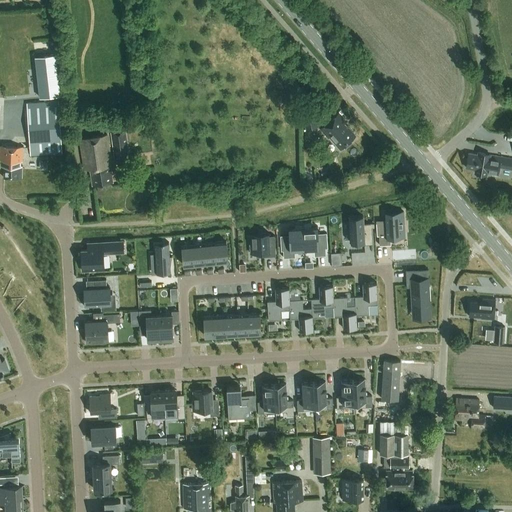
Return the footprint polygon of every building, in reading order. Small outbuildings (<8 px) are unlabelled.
[(35,57),(39,97),(61,94),(56,54),(35,57)] [(30,145),(30,155),(31,155),(62,153),(61,136),(59,101),(27,103),(29,138),(30,145)] [(302,112),(306,129),(318,126),(314,109),(302,112)] [(339,113),(321,129),(328,138),(329,137),(340,149),(356,136),(348,126),(347,127),(344,124),(346,122),(339,113)] [(149,116),(139,116),(140,127),(150,126),(149,116)] [(111,133),(114,158),(128,156),(127,150),(129,150),(126,130),(111,133)] [(92,185),(113,182),(111,166),(112,166),(107,135),(80,138),(85,170),(90,169),(92,185)] [(21,178),(22,147),(0,146),(0,147),(0,166),(4,166),(3,178),(21,178)] [(487,174),(488,172),(498,174),(500,166),(511,168),(511,158),(491,155),(491,154),(478,152),(478,154),(469,153),(467,167),(476,169),(475,172),(487,174)] [(385,220),(376,220),(376,223),(378,223),(379,244),(388,244),(387,236),(393,236),(401,236),(405,236),(404,215),(404,211),(385,211),(385,220)] [(363,216),(349,216),(351,243),(364,243),(364,245),(371,244),(370,227),(364,228),(363,228),(363,223),(363,216)] [(317,226),(303,227),(304,237),(305,249),(314,249),(318,249),(318,256),(326,255),(326,249),(326,248),(325,235),(327,235),(327,233),(325,233),(317,233),(317,226)] [(290,235),(280,236),(281,251),(283,251),(284,258),(295,257),(295,250),(305,249),(304,237),(303,227),(289,228),(290,235)] [(256,242),(250,242),(251,252),(258,252),(258,256),(275,255),(275,237),(269,238),(269,233),(255,233),(256,242)] [(87,249),(82,249),(82,270),(104,269),(103,253),(124,252),(123,239),(87,240),(87,249)] [(226,240),(215,242),(217,262),(228,260),(226,240)] [(204,243),(206,263),(217,262),(215,242),(204,243)] [(155,253),(150,254),(151,264),(156,264),(156,273),(170,272),(169,243),(155,244),(155,253)] [(193,244),(195,264),(206,263),(204,243),(193,244)] [(182,245),(184,265),(195,264),(193,244),(182,245)] [(341,254),(331,255),(332,266),(342,265),(341,254)] [(248,261),(240,262),(241,270),(249,269),(248,261)] [(415,269),(405,270),(406,289),(411,289),(412,314),(413,318),(413,320),(415,320),(426,319),(432,319),(431,314),(431,311),(429,281),(429,269),(420,269),(415,269)] [(87,287),(84,288),(86,306),(101,305),(111,305),(110,294),(110,286),(107,286),(106,279),(94,280),(95,287),(87,287)] [(363,295),(355,296),(356,305),(356,315),(369,314),(369,305),(378,304),(377,282),(363,283),(363,295)] [(320,298),(311,298),(312,308),(312,317),(325,316),(325,307),(334,307),(333,297),(332,284),(319,285),(320,298)] [(275,300),(267,301),(268,320),(282,319),(281,310),(290,309),(289,300),(289,287),(275,288),(275,300)] [(346,296),(333,297),(334,307),(334,316),(342,315),(343,328),(357,327),(356,315),(356,305),(347,305),(346,296)] [(302,299),(289,300),(290,309),(291,318),(298,318),(299,331),(313,330),(312,317),(312,308),(303,308),(302,299)] [(494,319),(495,299),(482,299),(482,302),(470,301),(469,317),(481,317),(481,318),(494,319)] [(161,339),(159,315),(151,315),(151,310),(139,310),(140,323),(146,323),(147,339),(161,339)] [(172,314),(159,315),(161,339),(173,338),(172,322),(179,322),(179,310),(172,310),(172,314)] [(120,321),(120,313),(104,314),(104,320),(85,321),(87,343),(109,342),(108,322),(120,321)] [(260,313),(248,314),(249,334),(261,333),(260,313)] [(226,315),(227,335),(238,334),(237,314),(226,315)] [(237,314),(238,334),(249,334),(248,314),(237,314)] [(215,315),(204,316),(205,336),(216,335),(215,315)] [(215,315),(216,335),(227,335),(226,315),(215,315)] [(506,326),(495,325),(493,342),(504,343),(506,326)] [(0,373),(2,373),(2,374),(5,373),(4,372),(9,370),(5,359),(1,360),(0,357),(0,373)] [(400,360),(384,359),(382,398),(398,400),(400,360)] [(353,380),(355,407),(372,406),(371,395),(366,395),(365,379),(353,380)] [(337,408),(355,407),(353,380),(341,380),(342,396),(336,397),(337,408)] [(332,397),(326,398),(326,381),(314,382),(315,405),(322,405),(322,409),(333,408),(332,397)] [(315,405),(314,382),(302,383),(303,399),(297,399),(298,410),(315,409),(315,405)] [(274,384),(276,411),(287,410),(287,415),(293,415),(293,400),(287,400),(286,383),(274,384)] [(258,412),(276,411),(274,384),(262,385),(263,401),(258,402),(258,412)] [(241,386),(226,387),(228,418),(250,417),(250,409),(249,397),(241,398),(241,395),(241,386)] [(151,403),(146,403),(147,422),(153,422),(153,415),(165,414),(163,390),(151,391),(151,403)] [(176,390),(163,390),(165,414),(177,414),(177,419),(185,418),(184,405),(177,405),(177,395),(176,390)] [(194,400),(192,401),(193,411),(210,410),(210,416),(219,415),(218,403),(212,403),(212,399),(212,390),(193,391),(194,400)] [(111,394),(89,396),(91,413),(104,412),(105,418),(117,416),(115,408),(112,408),(111,394)] [(511,402),(511,395),(494,395),(493,409),(506,409),(506,404),(511,405),(511,402)] [(484,415),(478,415),(479,400),(456,398),(455,419),(471,420),(471,427),(484,427),(484,415)] [(145,419),(136,420),(137,430),(145,430),(145,419)] [(380,434),(394,434),(394,421),(380,421),(380,434)] [(115,425),(91,427),(92,441),(92,442),(104,441),(105,447),(113,447),(113,441),(116,440),(115,425)] [(387,488),(400,488),(400,454),(394,454),(394,434),(380,434),(380,454),(391,454),(391,458),(385,458),(385,467),(391,467),(391,471),(387,471),(387,488)] [(400,454),(400,488),(413,488),(413,471),(409,471),(409,467),(410,467),(410,458),(408,458),(408,454),(408,434),(394,434),(394,454),(400,454)] [(4,436),(0,437),(0,454),(11,454),(12,466),(12,461),(20,461),(19,438),(5,439),(4,436)] [(313,437),(313,473),(330,473),(330,436),(313,437)] [(103,463),(94,463),(95,490),(111,489),(110,463),(119,463),(119,454),(103,455),(103,463)] [(158,454),(141,454),(142,463),(158,462),(158,454)] [(255,482),(266,482),(266,473),(261,473),(261,471),(254,471),(255,482)] [(364,478),(342,479),(342,499),(364,499),(364,478)] [(277,511),(295,511),(295,502),(303,501),(302,481),(273,482),(275,504),(277,504),(277,511)] [(192,511),(210,511),(210,483),(183,484),(184,508),(192,508),(192,511)] [(231,502),(231,509),(236,510),(236,511),(249,511),(249,495),(243,495),(243,485),(236,485),(236,501),(231,502)] [(22,499),(21,486),(0,486),(0,503),(7,503),(7,511),(6,511),(5,511),(11,511),(21,511),(20,499),(22,499)] [(104,511),(117,511),(121,511),(120,501),(104,501),(104,511)]
